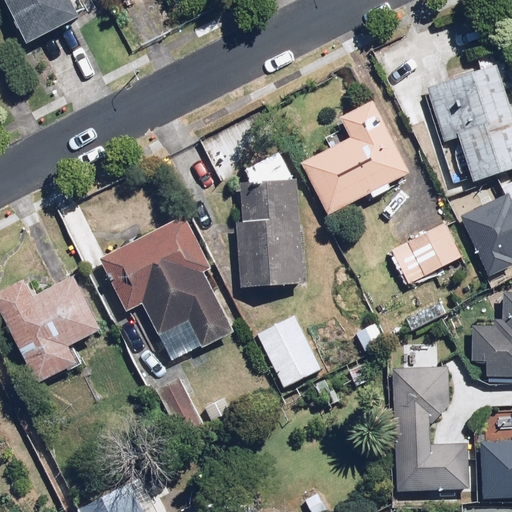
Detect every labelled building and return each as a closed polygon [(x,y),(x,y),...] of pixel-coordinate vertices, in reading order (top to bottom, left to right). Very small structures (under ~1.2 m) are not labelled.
[(7,0),(30,42),(95,9),(90,0),(7,0)] [(366,88),(352,65),(333,77),(348,100),(366,88)] [(511,170),(511,112),(496,65),(426,89),(445,144),(459,140),(473,184),(511,170)] [(409,173),(374,101),(342,116),(353,138),(300,163),(326,215),(409,173)] [(303,284),(297,181),(295,182),(280,152),(241,171),(249,188),(241,189),(243,224),(238,224),(242,287),(303,284)] [(511,197),(509,191),(459,217),(490,277),(511,266),(511,256),(509,252),(511,250),(511,197)] [(234,329),(205,272),(211,269),(184,215),(98,258),(125,311),(145,301),(162,335),(188,322),(200,346),(234,329)] [(464,254),(448,222),(393,250),(409,281),(464,254)] [(394,283),(383,263),(359,277),(370,297),(394,283)] [(27,280),(0,293),(0,310),(36,383),(78,362),(70,346),(102,330),(75,276),(35,296),(27,280)] [(511,290),(505,291),(504,328),(474,327),(472,360),(487,360),(487,376),(511,376),(511,290)] [(447,313),(441,301),(403,320),(410,333),(447,313)] [(322,370),(296,316),(258,334),(284,388),(322,370)] [(362,356),(340,371),(360,398),(382,383),(362,356)] [(452,367),(393,368),(396,492),(469,491),(468,443),(434,443),(434,420),(453,420),(452,367)] [(207,428),(187,393),(165,406),(185,441),(207,428)] [(511,439),(482,440),(481,496),(511,496),(511,439)] [(180,511),(156,511),(140,478),(79,508),(81,511),(257,511),(258,510),(188,508),(180,511)]
